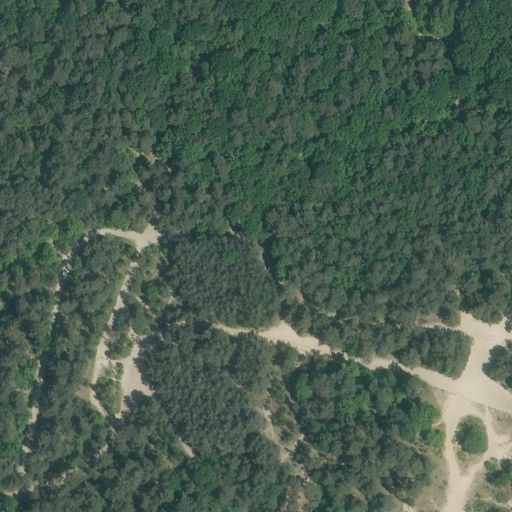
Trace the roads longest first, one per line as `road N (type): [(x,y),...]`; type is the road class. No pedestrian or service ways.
road 1 (track): [(511,335),(301,293),(254,241),(235,234),(108,232),(71,255)]
road 2 (track): [(131,378),(135,360),(158,340),(182,330),(233,331),(511,408)]
road 3 (track): [(148,184),(153,211),(125,301),(96,354),(92,396),(109,450)]
road 4 (track): [(274,0),(254,29),(208,47),(184,71),(148,184)]
road 5 (track): [(0,475),(17,465),(71,255)]
road 6 (track): [(457,0),(450,130),(492,197),(511,205)]
road 7 (track): [(0,496),(73,472),(109,450),(131,378)]
road 8 (track): [(131,378),(251,511)]
road 9 (track): [(472,332),(456,266),(477,195),(470,167)]
road 10 (track): [(148,184),(69,217),(33,250)]
